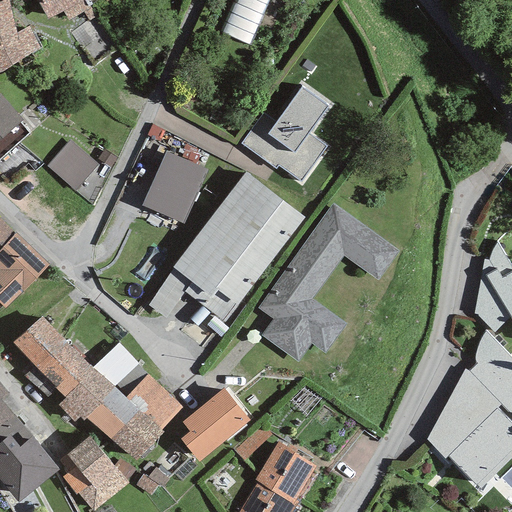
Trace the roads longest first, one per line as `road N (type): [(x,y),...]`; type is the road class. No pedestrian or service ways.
road 1 (residential): [(348,511),(433,350),(461,218),(511,144)]
road 2 (residential): [(70,267),(196,0)]
road 3 (residential): [(427,0),(511,108)]
